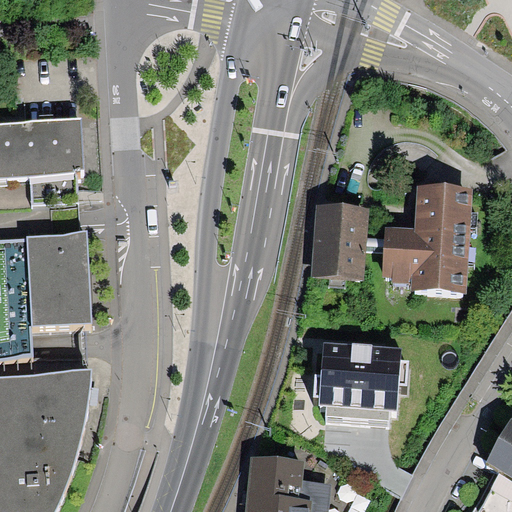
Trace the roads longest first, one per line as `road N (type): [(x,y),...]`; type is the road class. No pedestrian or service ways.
road 1 (residential): [(118,0),(134,326),(131,415),(105,511)]
road 2 (primary): [(199,421),(243,296),(299,6)]
road 3 (primary): [(253,0),(210,191),(199,421)]
road 4 (residential): [(511,107),(469,71),(299,6)]
road 5 (residential): [(511,370),(422,511)]
